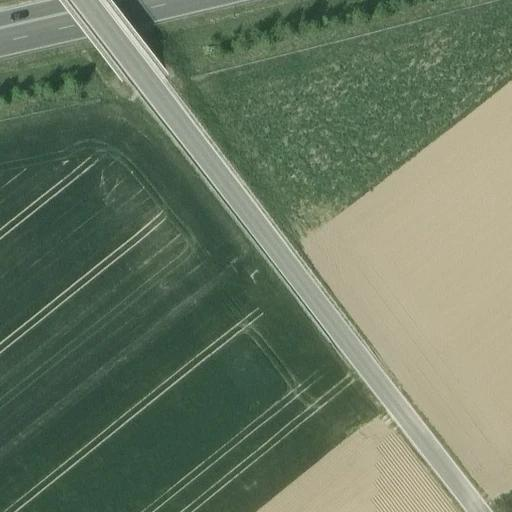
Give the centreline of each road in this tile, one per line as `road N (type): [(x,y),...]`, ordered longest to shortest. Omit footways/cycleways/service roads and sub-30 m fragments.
road 1 (unclassified): [(475,511),(84,0)]
road 2 (trunk): [(0,34),(150,0)]
